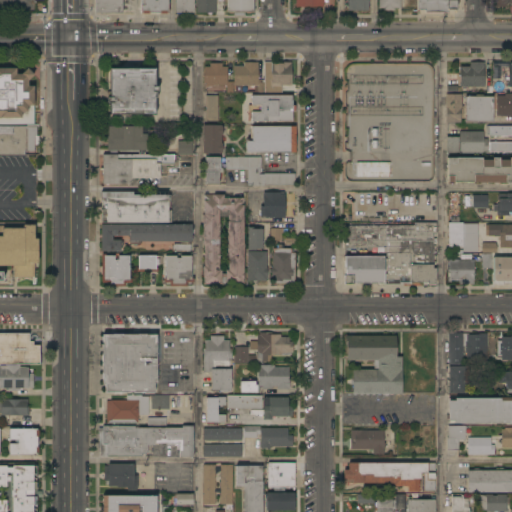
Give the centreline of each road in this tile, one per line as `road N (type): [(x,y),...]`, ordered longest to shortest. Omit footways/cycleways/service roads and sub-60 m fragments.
road 1 (residential): [(511,308),(0,310)]
road 2 (tertiary): [(0,39),(511,38)]
road 3 (residential): [(323,511),(323,39)]
road 4 (secondary): [(74,462),(73,191)]
road 5 (secondary): [(73,191),(71,39)]
